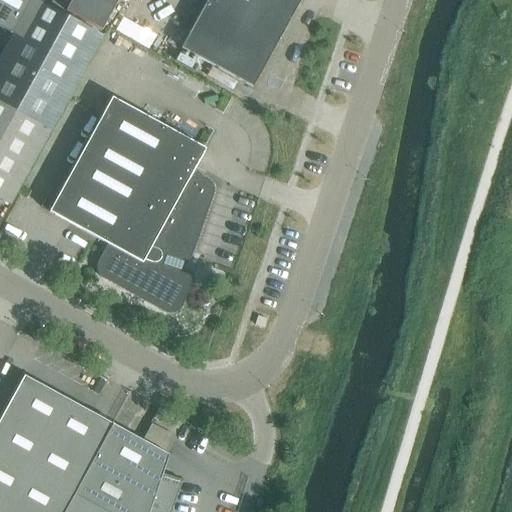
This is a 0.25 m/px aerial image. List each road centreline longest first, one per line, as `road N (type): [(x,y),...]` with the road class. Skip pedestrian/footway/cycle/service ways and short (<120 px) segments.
road 1 (unclassified): [(259,371),(278,348),(396,0)]
road 2 (unclassified): [(259,371),(233,386),(168,377),(0,285)]
road 3 (unknown): [(259,371),(267,416),(245,511)]
